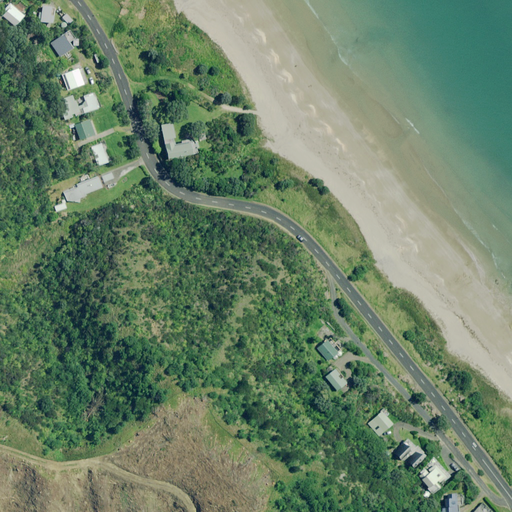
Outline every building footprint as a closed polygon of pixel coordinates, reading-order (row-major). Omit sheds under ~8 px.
[(24,16),(9,3),(0,14),(15,27),(24,16)] [(38,22),(40,22),(52,23),(53,17),(54,17),(55,7),(42,6),(41,12),(39,12),(38,22)] [(63,19),(67,15),(61,9),(57,13),(63,19)] [(67,15),(63,19),(69,25),(73,21),(67,15)] [(77,37),(71,29),(51,43),(60,57),(72,49),(69,43),(77,37)] [(102,61),(99,52),(94,54),(97,63),(102,61)] [(60,84),(64,82),(68,91),(87,83),(81,67),(62,75),(62,76),(58,78),(60,84)] [(80,110),(81,110),(83,115),(100,108),(94,93),(86,96),(77,99),(79,105),(78,106),(80,110)] [(74,98),(66,101),(71,115),(79,112),(74,98)] [(95,135),(90,120),(75,125),(80,140),(95,135)] [(187,142),(183,142),(184,145),(176,147),(174,138),(175,138),(173,124),(161,126),(163,140),(164,140),(168,160),(198,154),(197,148),(199,148),(198,143),(196,143),(195,141),(190,136),(186,137),(187,142)] [(112,161),(104,140),(91,144),(99,166),(112,161)] [(114,179),(111,173),(103,176),(105,182),(114,179)] [(105,186),(101,175),(76,185),(77,187),(63,193),(68,203),(86,196),(85,195),(105,186)] [(337,353),(326,340),(317,349),(328,362),(337,353)] [(346,384),(334,370),(325,377),(337,391),(346,384)] [(384,409),(381,412),(368,424),(379,436),(392,424),(386,417),(389,414),(384,409)] [(408,439),(394,454),(413,472),(427,457),(408,439)] [(440,487),(441,489),(445,486),(444,484),(450,478),(435,460),(424,469),(416,475),(429,490),(432,494),(440,487)] [(462,506),(462,495),(440,495),(440,511),(458,511),(459,506),(462,506)] [(490,511),(489,511),(481,503),(472,511),(490,511)]
